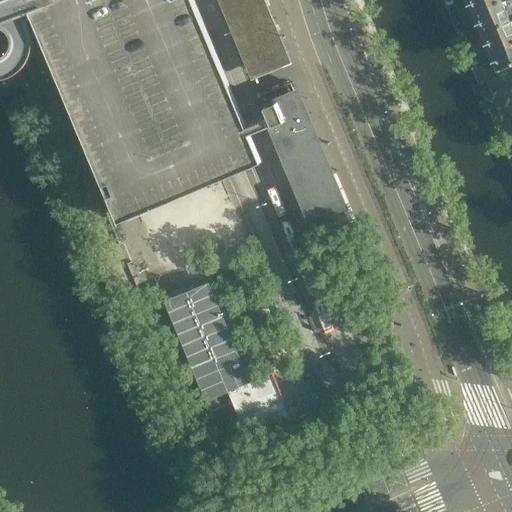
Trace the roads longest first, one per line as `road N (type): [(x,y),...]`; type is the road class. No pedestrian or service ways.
road 1 (unclassified): [(289,0),(469,458)]
road 2 (unclassified): [(469,458),(328,511)]
